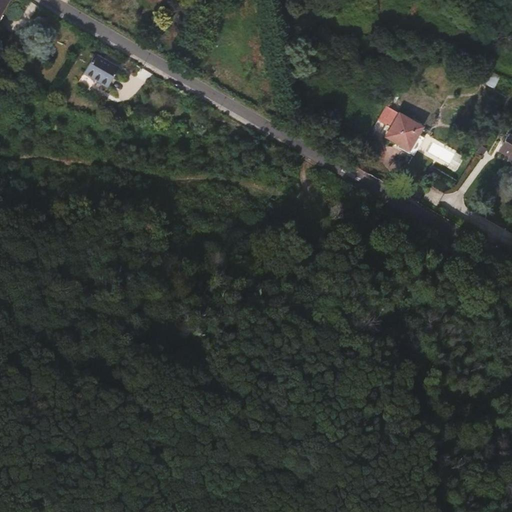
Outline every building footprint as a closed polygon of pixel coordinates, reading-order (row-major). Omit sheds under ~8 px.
[(0,0),(0,17),(9,3),(3,0),(0,0)] [(85,79),(111,94),(124,73),(97,57),(85,79)] [(491,71),(485,84),(495,89),(501,76),(491,71)] [(388,127),(397,110),(387,105),(379,123),(388,127)] [(414,156),(425,136),(417,131),(421,124),(397,110),(388,127),(384,134),(396,141),(394,146),(414,156)] [(511,135),(510,134),(499,153),(511,160),(511,135)] [(457,171),(465,157),(457,152),(449,167),(457,171)]
